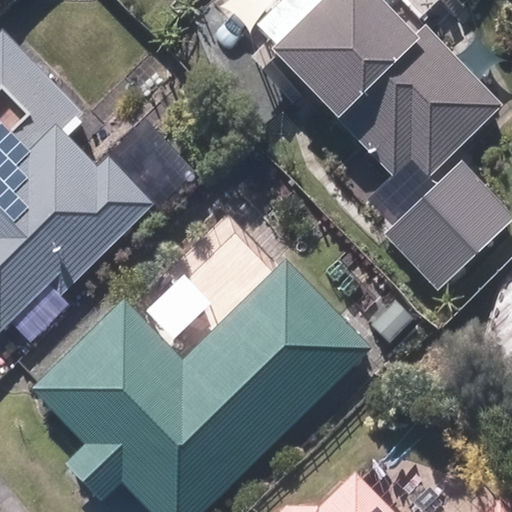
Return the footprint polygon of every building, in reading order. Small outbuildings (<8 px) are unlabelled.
[(408,162),(428,181),(503,107),(421,26),(412,36),(375,0),(282,0),(248,34),(392,177),(408,162)] [(0,334),(47,289),(58,299),(152,206),(107,159),(96,168),(68,139),(82,126),(79,122),(85,116),(2,32),(0,33),(0,334)] [(138,166),(161,192),(181,174),(159,148),(138,166)] [(119,484),(147,511),(205,511),(370,352),(283,263),(182,362),(123,300),(30,392),(85,448),(65,468),(98,504),(119,484)] [(369,331),(387,349),(413,321),(395,305),(369,331)] [(505,511),(497,503),(488,511),(387,511),(351,474),(315,509),(285,509),(281,511),(505,511)]
